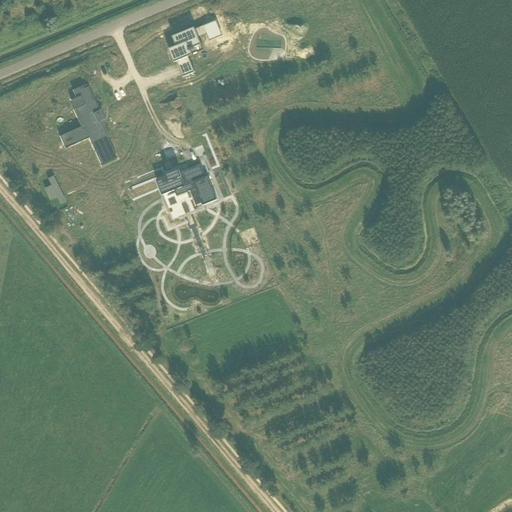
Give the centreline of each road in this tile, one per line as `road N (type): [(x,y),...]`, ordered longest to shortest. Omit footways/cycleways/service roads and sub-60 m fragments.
road 1 (track): [(0,184),(278,511)]
road 2 (unclassified): [(0,74),(180,0)]
